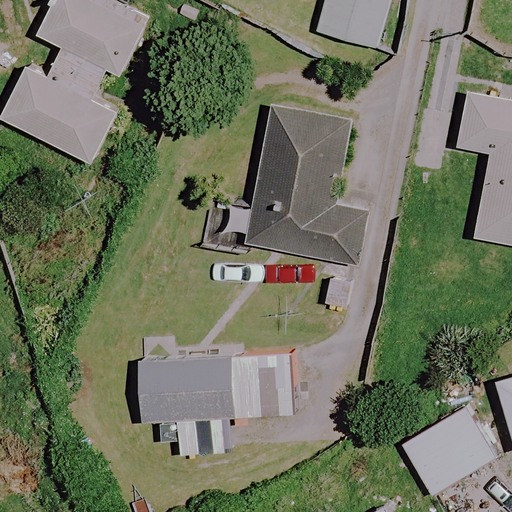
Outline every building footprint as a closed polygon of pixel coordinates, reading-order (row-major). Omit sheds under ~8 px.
[(149,26),(96,0),(61,0),(42,39),(63,50),(50,76),(29,66),(3,119),(95,165),(121,112),(95,99),(109,71),(124,78),(149,26)] [(317,0),(307,23),(372,52),(395,0),(317,0)] [(511,97),(470,90),(459,147),(492,153),(476,237),(511,244),(511,97)] [(278,104),(256,218),(208,209),(200,249),(249,258),(251,246),(358,266),(368,213),(334,207),(351,118),(278,104)] [(176,309),(144,306),(140,338),(172,342),(176,309)] [(240,419),(238,359),(142,363),(144,422),(240,419)] [(511,378),(499,382),(511,427),(511,378)] [(498,458),(468,407),(404,444),(433,496),(498,458)]
